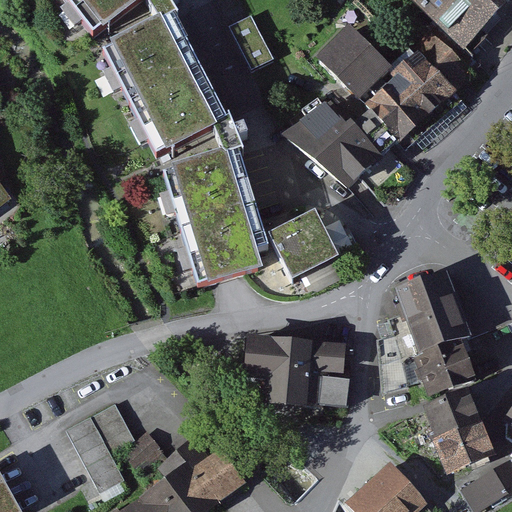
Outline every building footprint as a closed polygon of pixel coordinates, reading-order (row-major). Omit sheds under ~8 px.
[(148,0),(81,0),(110,37),(152,5),(148,0)] [(511,0),(411,0),(469,61),(511,11),(511,0)] [(231,33),(254,79),(274,69),(251,23),(231,33)] [(166,29),(118,53),(171,160),(219,137),(166,29)] [(321,66),(361,107),(395,74),(355,33),(321,66)] [(361,107),(406,153),(480,81),(435,35),(395,74),(361,107)] [(361,107),(345,123),(327,105),(307,125),(324,143),(314,153),(358,199),(406,153),(361,107)] [(228,162),(179,177),(215,292),(264,277),(228,162)] [(0,187),(0,215),(13,206),(0,187)] [(338,260),(316,217),(270,240),(293,284),(338,260)] [(432,405),(482,381),(468,344),(478,339),(454,274),(400,293),(406,315),(389,322),(394,338),(378,343),(384,398),(410,389),(406,365),(419,362),(432,405)] [(319,343),(248,342),(247,406),(317,408),(319,343)] [(497,453),(470,396),(427,416),(454,474),(497,453)] [(103,499),(126,487),(110,457),(134,444),(114,409),(67,435),(103,499)] [(125,455),(147,485),(171,467),(148,437),(125,455)] [(216,511),(246,492),(218,452),(130,511),(216,511)] [(484,511),(511,495),(511,461),(511,462),(462,492),(474,511),(484,511)] [(427,511),(428,511),(392,470),(352,504),(358,511),(427,511)] [(18,511),(0,478),(0,511),(18,511)]
